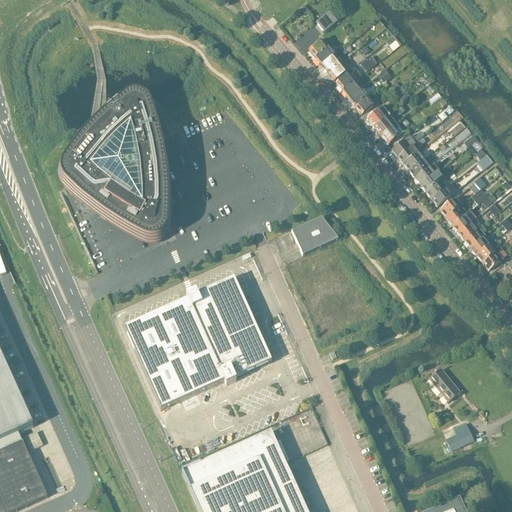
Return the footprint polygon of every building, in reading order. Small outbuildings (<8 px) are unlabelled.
[(324,34),(336,24),(329,14),(316,24),(324,34)] [(393,38),(385,44),(388,48),(396,42),(393,38)] [(315,60),(327,50),(321,42),(309,52),(315,60)] [(365,47),(360,51),(364,57),(369,52),(365,47)] [(344,49),(337,55),(340,59),(347,54),(344,49)] [(321,68),(333,58),(327,50),(315,60),(321,68)] [(327,75),(339,65),(333,58),(321,68),(327,75)] [(376,65),(370,58),(360,66),(366,73),(376,65)] [(334,83),(346,74),(339,65),(327,75),(334,83)] [(385,72),(378,77),(384,85),(391,79),(385,72)] [(342,93),(354,84),(348,76),(336,86),(342,93)] [(348,101),(360,92),(354,84),(342,93),(348,101)] [(396,85),(390,90),(393,94),(400,89),(396,85)] [(397,100),(405,94),(401,89),(393,96),(397,100)] [(354,109),(366,99),(360,92),(348,101),(354,109)] [(167,160),(166,152),(165,148),(164,145),(163,141),(161,133),(160,129),(158,121),(155,113),(153,108),(152,106),(151,104),(150,103),(149,101),(147,100),(146,99),(144,98),(142,97),(140,96),(138,95),(136,95),(134,95),(132,95),(130,95),(128,96),(126,97),(124,97),(122,98),(121,100),(119,101),(118,103),(113,107),(109,111),(104,115),(94,123),(88,129),(80,137),(75,144),(61,162),(60,163),(59,165),(58,167),(58,169),(57,171),(57,173),(57,175),(58,177),(58,179),(59,181),(60,183),(61,185),(62,186),(64,188),(69,193),(74,198),(80,203),(85,207),(90,212),(96,216),(102,221),(108,225),(115,229),(121,233),(128,237),(135,241),(142,244),(144,245),(146,245),(148,246),(150,246),(152,246),(154,246),(156,245),(158,245),(159,244),(161,243),(163,242),(164,240),(166,239),(167,237),(168,235),(169,234),(170,232),(170,230),(170,228),(171,220),(171,212),(171,205),(171,197),(171,190),(170,182),(169,175),(168,167),(167,160)] [(361,117),(373,107),(366,99),(354,109),(361,117)] [(374,130),(389,118),(382,109),(367,122),(367,124),(369,127),(370,126),(374,130)] [(381,139),(396,127),(389,118),(374,130),(377,134),(376,136),(379,139),(380,139),(381,139)] [(409,125),(404,129),(409,135),(414,131),(409,125)] [(388,148),(403,136),(396,127),(381,139),(384,143),(383,145),(385,147),(387,147),(388,148)] [(466,130),(461,134),(465,139),(470,135),(466,130)] [(473,137),(467,141),(472,147),(477,143),(473,137)] [(397,160),(409,151),(414,146),(408,139),(392,153),(397,160)] [(425,143),(422,140),(416,145),(418,148),(425,143)] [(403,167),(418,154),(419,153),(414,146),(409,151),(397,160),(403,167)] [(481,151),(475,156),(479,161),(485,156),(481,151)] [(409,174),(423,161),(418,154),(403,167),(409,174)] [(414,181),(429,169),(423,161),(409,174),(414,181)] [(420,187),(434,175),(429,169),(414,181),(420,187)] [(425,194),(439,183),(440,182),(434,175),(420,187),(425,194)] [(431,201),(445,190),(439,183),(425,194),(431,201)] [(469,189),(474,196),(480,192),(474,185),(469,189)] [(437,208),(451,197),(445,190),(431,201),(437,208)] [(477,207),(481,204),(487,199),(480,192),(471,199),(477,207)] [(487,199),(481,204),(486,209),(491,204),(487,199)] [(445,220),(460,208),(454,201),(439,213),(445,220)] [(499,213),(493,206),(487,211),(494,218),(499,213)] [(451,228),(466,216),(460,208),(445,220),(451,228)] [(457,235),(472,223),(466,216),(451,228),(457,235)] [(338,241),(321,219),(291,233),(302,257),(338,241)] [(511,228),(505,221),(500,225),(506,233),(511,228)] [(463,243),(478,231),(472,223),(457,235),(463,243)] [(469,250),(484,238),(478,231),(463,243),(469,250)] [(475,258),(490,246),(484,238),(469,250),(475,258)] [(481,265),(496,253),(490,246),(475,258),(481,265)] [(488,273),(503,261),(496,253),(481,265),(488,273)] [(251,321),(250,318),(244,306),(241,298),(233,281),(197,297),(195,293),(186,298),(187,301),(123,330),(160,412),(174,406),(224,383),(226,387),(236,383),(234,379),(267,365),(268,365),(269,363),(270,360),(269,360),(251,321)] [(0,511),(16,511),(47,499),(39,480),(37,476),(21,442),(18,435),(32,429),(0,356),(0,511)] [(459,394),(441,371),(429,381),(447,404),(459,394)] [(473,443),(465,426),(454,431),(456,437),(446,442),(451,453),(473,443)] [(305,511),(285,466),(270,434),(181,474),(198,511),(305,511)] [(464,511),(459,499),(430,511),(464,511)]
